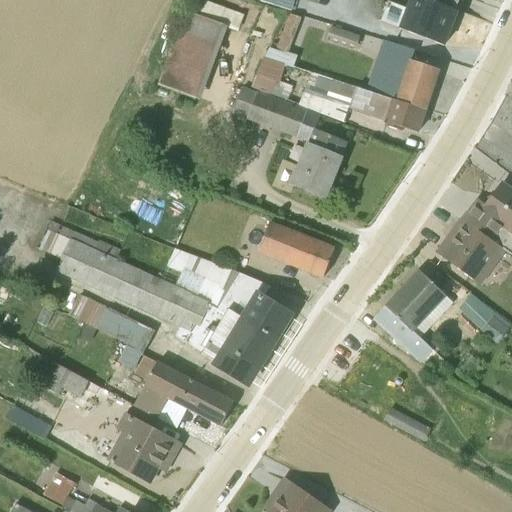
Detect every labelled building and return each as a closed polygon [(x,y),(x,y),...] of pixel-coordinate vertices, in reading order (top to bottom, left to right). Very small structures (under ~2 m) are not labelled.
[(261,0),(260,4),(289,13),(292,0),(261,0)] [(409,0),(406,10),(388,4),(381,23),(443,47),(460,0),(409,0)] [(228,27),(184,12),(158,87),(200,103),(200,102),(228,27)] [(301,20),(286,16),(265,57),(293,67),(297,57),(288,54),(301,20)] [(331,29),(327,39),(356,48),(360,38),(331,29)] [(93,38),(83,65),(120,79),(131,52),(93,38)] [(414,51),(380,41),(364,91),(424,112),(425,111),(437,73),(411,63),(414,51)] [(251,89),(278,99),(283,84),(280,82),(286,65),(265,57),(251,89)] [(404,130),(419,135),(424,112),(311,73),(308,81),(298,107),(320,116),(344,124),(350,110),(384,122),(383,127),(403,133),(404,130)] [(294,188),(326,201),(348,144),(315,130),(320,116),(298,107),(251,89),(242,88),(232,116),(305,143),(296,166),(282,161),(272,188),(291,196),(294,188)] [(476,200),(460,220),(511,256),(511,190),(501,183),(485,206),(476,200)] [(505,252),(459,220),(435,253),(480,287),(505,252)] [(46,232),(116,261),(120,251),(99,242),(50,222),(46,232)] [(270,224),(258,254),(258,255),(322,280),(334,250),(270,224)] [(38,248),(62,260),(70,242),(46,232),(38,248)] [(201,353),(228,314),(161,281),(116,261),(70,242),(57,272),(104,294),(134,308),(180,328),(175,337),(201,353)] [(201,353),(249,390),(295,315),(264,298),(269,287),(174,249),(161,281),(228,314),(201,353)] [(453,305),(419,272),(373,320),(419,365),(433,352),(419,340),(453,305)] [(79,296),(69,316),(143,354),(154,332),(79,296)] [(470,296),(457,310),(462,316),(457,322),(470,335),(476,329),(497,345),(510,328),(470,296)] [(97,331),(87,326),(81,340),(91,344),(97,331)] [(143,354),(127,346),(119,363),(135,371),(143,354)] [(186,411),(220,428),(234,404),(233,404),(143,357),(134,375),(147,382),(133,407),(176,429),(186,411)] [(80,399),(88,384),(57,367),(50,381),(51,382),(47,390),(58,396),(62,389),(80,399)] [(44,440),(51,428),(13,408),(6,420),(44,440)] [(391,410),(383,422),(423,443),(430,431),(391,410)] [(122,433),(106,461),(151,486),(159,470),(166,474),(182,445),(125,413),(115,430),(122,433)] [(42,497),(70,511),(125,511),(120,509),(118,511),(110,511),(88,499),(84,506),(68,497),(75,484),(56,473),(42,497)] [(331,511),(332,511),(284,481),(267,505),(273,510),(271,511),(331,511)]
